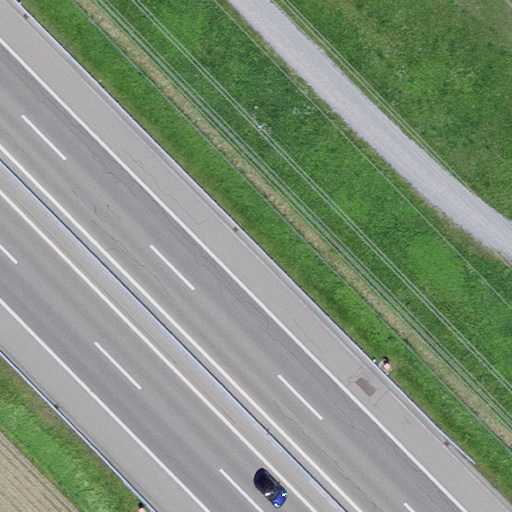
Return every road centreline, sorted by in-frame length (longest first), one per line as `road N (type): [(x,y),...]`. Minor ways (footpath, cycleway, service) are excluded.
road 1 (motorway): [(413,511),(0,92)]
road 2 (motorway): [(0,246),(261,511)]
road 3 (track): [(246,0),(416,172),(511,243)]
